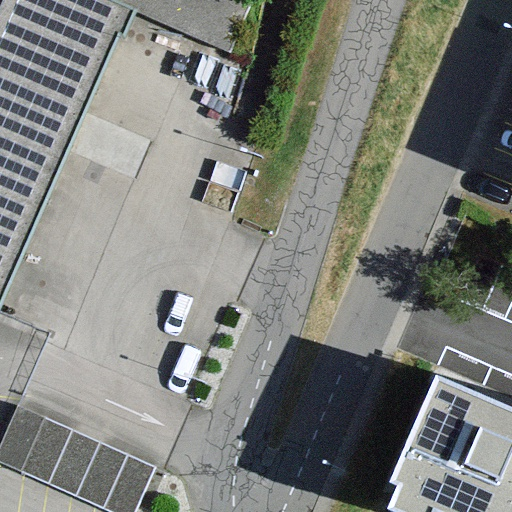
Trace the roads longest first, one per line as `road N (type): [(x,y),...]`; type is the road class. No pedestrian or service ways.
road 1 (residential): [(270,511),(317,463),(509,0)]
road 2 (residential): [(242,511),(248,434),(385,0)]
road 3 (unknown): [(390,287),(511,344)]
